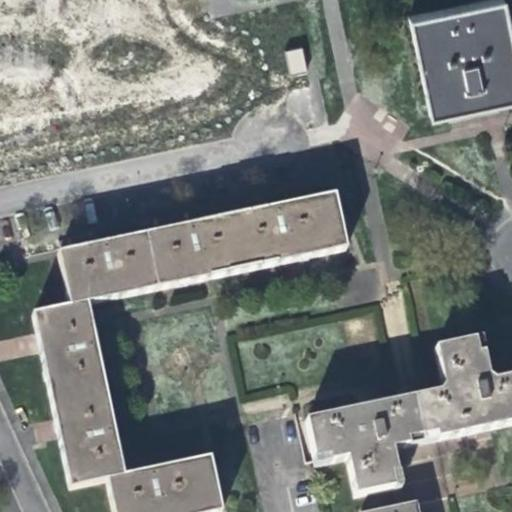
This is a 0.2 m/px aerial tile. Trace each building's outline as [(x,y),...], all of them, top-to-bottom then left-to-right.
[(483,0),(408,17),(428,113),(474,103),(511,95),(511,52),(501,0),(483,0)] [(303,49),(286,51),(288,74),(305,72),(303,49)] [(67,308),(85,305),(344,250),(333,197),(286,207),(196,226),(93,248),(55,256),(67,308)] [(123,479),(85,305),(67,308),(32,316),(43,367),(62,455),(69,490),(105,483),(123,479)] [(358,498),(402,489),(395,450),(511,425),(511,380),(500,383),(492,378),(482,337),(438,347),(447,389),(442,395),(311,423),(320,466),(350,459),(358,498)] [(220,511),(209,462),(123,479),(105,483),(111,511),(220,511)]
